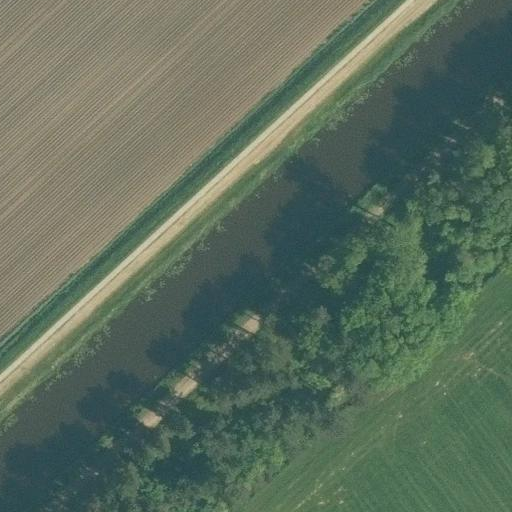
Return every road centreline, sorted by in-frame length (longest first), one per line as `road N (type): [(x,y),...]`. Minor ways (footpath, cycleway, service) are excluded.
road 1 (track): [(48,511),(511,77)]
road 2 (track): [(434,0),(0,399)]
